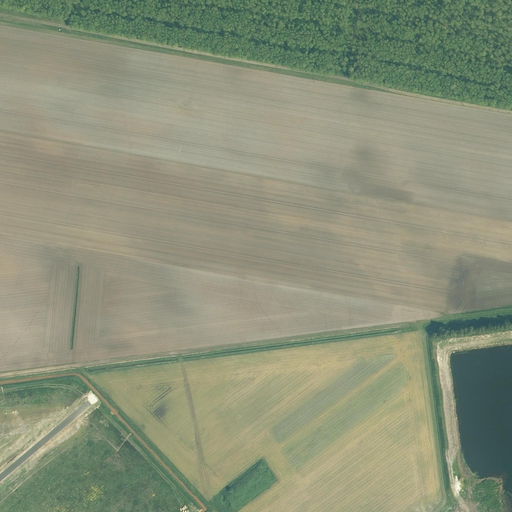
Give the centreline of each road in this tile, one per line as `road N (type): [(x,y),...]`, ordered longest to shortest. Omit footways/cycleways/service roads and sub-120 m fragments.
road 1 (track): [(511,313),(0,375)]
road 2 (track): [(421,324),(445,504),(435,511)]
